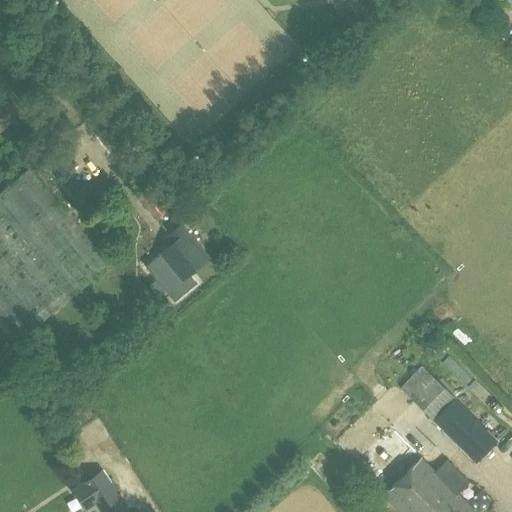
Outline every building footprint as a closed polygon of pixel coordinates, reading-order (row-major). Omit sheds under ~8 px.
[(0,131),(11,123),(10,122),(27,108),(11,91),(0,100),(0,131)] [(40,118),(48,129),(61,120),(52,108),(40,118)] [(0,190),(0,335),(9,348),(111,265),(30,166),(0,190)] [(136,195),(156,218),(168,209),(148,185),(136,195)] [(184,212),(192,221),(201,212),(194,203),(184,212)] [(162,252),(182,277),(206,257),(181,226),(171,234),(176,240),(162,252)] [(401,388),(475,463),(497,441),(421,365),(401,388)] [(384,495),(401,511),(475,511),(456,493),(468,481),(447,460),(435,472),(421,458),(384,495)] [(95,504),(116,489),(102,469),(81,484),(95,504)]
